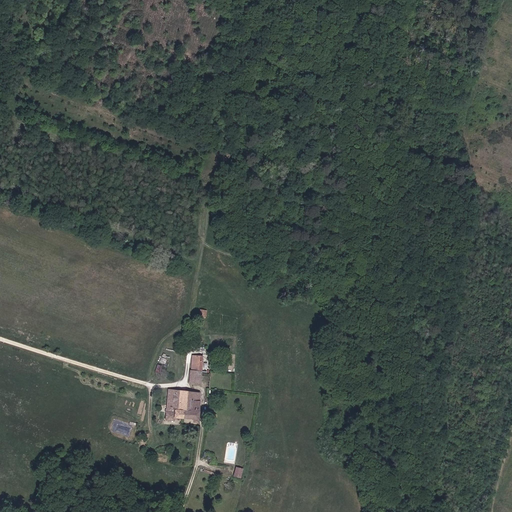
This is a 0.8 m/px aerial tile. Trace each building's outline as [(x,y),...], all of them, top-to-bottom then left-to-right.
[(203,286),(200,303),(206,305),(209,288),(203,286)] [(190,373),(189,384),(200,385),(202,357),(192,356),(191,373),(190,373)] [(182,412),(184,412),(184,409),(184,406),(180,406),(180,408),(175,408),(177,391),(167,390),(164,422),(173,422),(173,419),(181,420),(182,412)] [(190,410),(191,393),(187,392),(177,391),(175,408),(180,408),(180,406),(184,406),(184,409),(190,410)] [(191,393),(190,410),(184,409),(184,412),(182,412),(181,420),(192,421),(192,424),(196,424),(199,394),(191,393)] [(236,466),(233,476),(240,478),(243,468),(236,466)]
